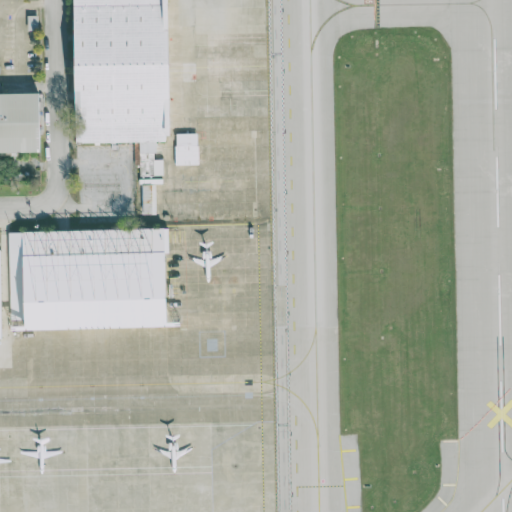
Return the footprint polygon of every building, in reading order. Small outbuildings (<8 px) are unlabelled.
[(78,0),(175,0),(176,144),(80,145),(78,0)] [(28,31),(38,30),(38,15),(27,16),(28,31)] [(0,152),(40,152),(38,93),(0,93),(0,152)] [(176,160),(198,160),(197,133),(175,134),(176,160)] [(11,231),(176,226),(179,323),(14,328),(11,231)]
